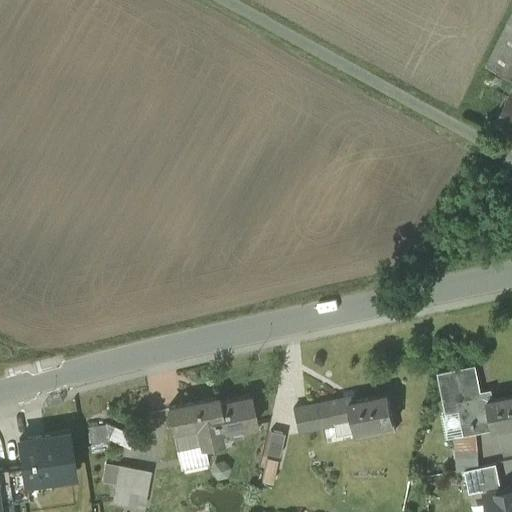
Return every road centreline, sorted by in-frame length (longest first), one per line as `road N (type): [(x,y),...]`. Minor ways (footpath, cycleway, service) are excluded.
road 1 (tertiary): [(511,273),(164,349),(0,395)]
road 2 (unclassified): [(511,160),(218,0)]
